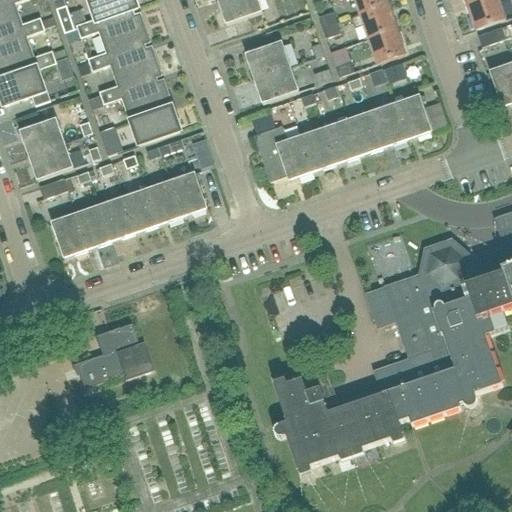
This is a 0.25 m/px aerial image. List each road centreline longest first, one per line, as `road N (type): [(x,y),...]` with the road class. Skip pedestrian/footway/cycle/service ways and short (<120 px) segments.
road 1 (residential): [(255,237),(171,0)]
road 2 (residential): [(32,314),(255,237)]
road 3 (residential): [(255,237),(477,161)]
road 4 (residential): [(477,161),(422,0)]
